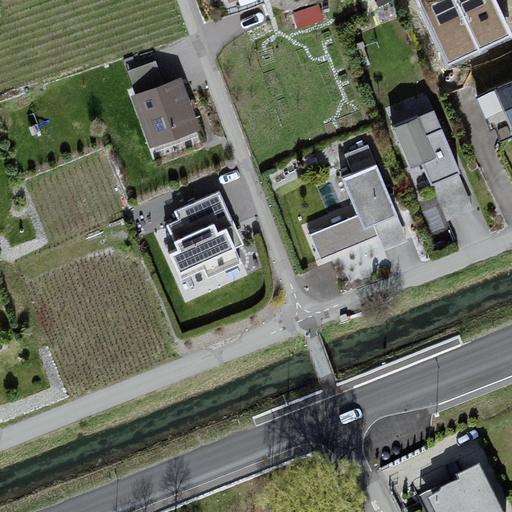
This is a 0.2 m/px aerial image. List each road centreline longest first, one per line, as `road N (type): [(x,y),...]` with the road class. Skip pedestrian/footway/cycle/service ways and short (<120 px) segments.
road 1 (residential): [(185,0),(304,319)]
road 2 (residential): [(304,319),(0,442)]
road 3 (secondary): [(78,511),(336,406)]
road 4 (residential): [(511,239),(304,319)]
road 5 (secondary): [(336,406),(511,338)]
